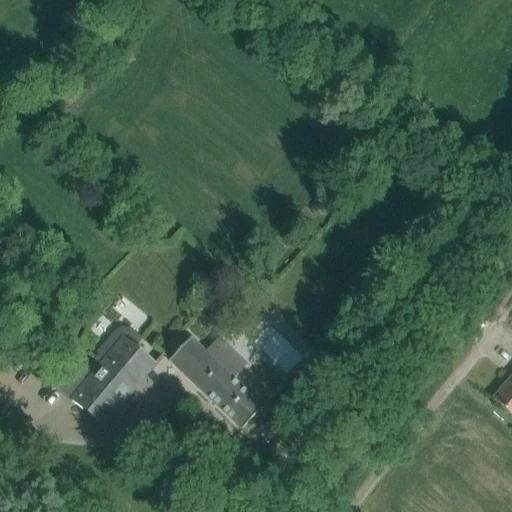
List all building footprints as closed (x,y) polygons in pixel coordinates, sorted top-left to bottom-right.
[(255,346),(297,380),(321,351),(279,317),(255,346)] [(55,381),(51,385),(62,394),(71,401),(103,426),(111,416),(117,421),(128,407),(122,403),(155,364),(141,354),(142,352),(143,350),(144,348),(144,346),(144,344),(143,342),(142,340),(127,328),(125,328),(123,328),(121,328),(119,328),(117,329),(115,330),(114,331),(96,354),(97,354),(87,367),(74,357),(55,381)] [(190,339),(169,361),(241,430),(242,430),(253,440),(274,418),(263,408),(233,380),(243,370),(214,343),(205,352),(190,339)] [(511,375),(491,398),(511,416),(511,375)] [(235,511),(245,503),(219,477),(204,492),(223,511),(235,511)]
